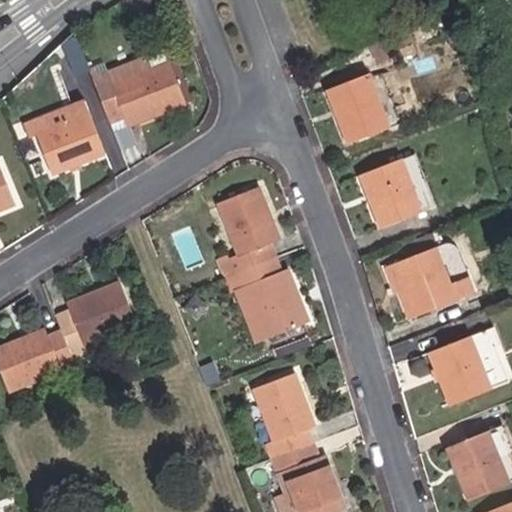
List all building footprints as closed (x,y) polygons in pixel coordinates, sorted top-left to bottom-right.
[(144,58),(108,72),(92,79),(110,123),(125,118),(128,126),(186,104),(169,61),(148,69),(144,58)] [(369,74),(328,89),(349,143),(390,127),(385,113),(393,110),(384,86),(375,89),(369,74)] [(90,111),(86,102),(32,122),(36,132),(53,173),(106,153),(90,111)] [(402,159),(361,175),(381,227),(423,211),(402,159)] [(0,210),(16,204),(0,164),(0,210)] [(229,255),(219,259),(226,277),(278,256),(273,242),(282,238),(261,186),(219,203),(240,255),(231,259),(229,255)] [(416,316),(476,291),(465,264),(459,248),(459,247),(458,245),(457,244),(457,243),(455,243),(454,242),(453,242),(452,241),(450,241),(449,242),(436,247),(395,263),(416,316)] [(288,269),(284,271),(278,256),(226,277),(232,292),(248,286),(269,338),(309,322),(288,269)] [(488,287),(477,259),(465,264),(476,291),(488,287)] [(68,303),(71,310),(57,315),(63,329),(74,356),(88,350),(85,344),(137,323),(120,282),(68,303)] [(62,370),(61,367),(76,361),(74,356),(63,329),(48,335),(45,328),(0,346),(0,366),(10,391),(62,370)] [(491,390),(471,337),(431,353),(451,406),(491,390)] [(267,445),(272,459),(315,443),(310,430),(316,427),(296,372),(255,389),(276,442),(267,445)] [(511,439),(505,423),(488,431),(449,447),(470,500),(510,483),(511,481),(511,455),(511,439)] [(327,455),(320,457),(315,443),(272,459),(278,473),(279,473),(285,470),(301,511),(335,511),(347,507),(327,455)] [(301,511),(285,470),(279,473),(287,495),(278,499),(282,511),(301,511)] [(511,511),(511,501),(486,511),(511,511)]
